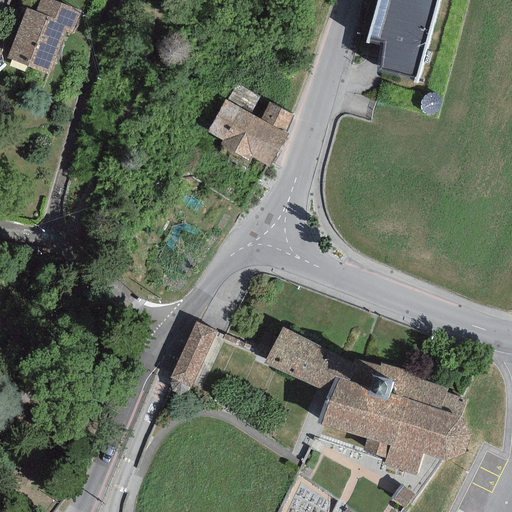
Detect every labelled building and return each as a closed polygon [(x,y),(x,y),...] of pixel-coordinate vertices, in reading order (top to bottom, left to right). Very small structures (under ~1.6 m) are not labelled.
[(80,11),(50,0),(39,0),(35,12),(25,8),(6,59),(49,75),(65,30),(72,32),(80,11)] [(376,0),(366,39),(383,44),(379,70),(416,81),(438,0),(376,0)] [(226,101),(249,114),(259,96),(236,83),(226,101)] [(226,101),(224,100),(206,132),(222,141),(219,145),(247,161),(250,156),(269,167),(287,135),(284,133),(259,120),(249,114),(226,101)] [(268,102),(259,120),(284,133),(294,115),(268,102)] [(221,332),(202,324),(178,377),(197,386),(221,332)] [(359,364),(292,330),(287,341),(268,332),(258,355),(277,363),(276,365),(349,396),(339,426),(374,437),(370,450),(395,457),(392,466),(424,475),(430,453),(461,462),(478,455),(485,435),(474,418),(449,410),(455,389),(424,380),(425,376),(386,365),(385,369),(361,360),(359,364)]
